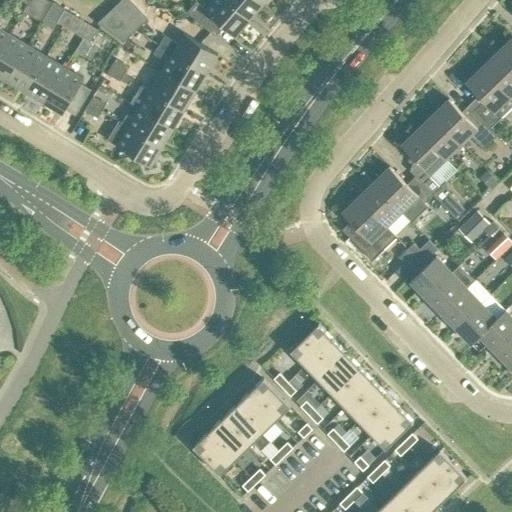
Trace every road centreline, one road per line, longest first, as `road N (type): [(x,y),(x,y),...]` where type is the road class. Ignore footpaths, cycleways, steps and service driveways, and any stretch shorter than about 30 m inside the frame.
road 1 (residential): [(476,0),(322,176),(308,212),(324,245),(473,399),(511,412)]
road 2 (residential): [(315,0),(168,198),(135,198),(0,114)]
road 3 (tertiary): [(216,271),(330,74)]
road 4 (tertiary): [(330,74),(291,109),(189,247)]
road 5 (tertiary): [(142,342),(61,511)]
road 6 (tertiary): [(87,511),(170,351)]
road 7 (tertiary): [(2,178),(27,210),(119,285)]
road 8 (tertiary): [(144,250),(2,178)]
